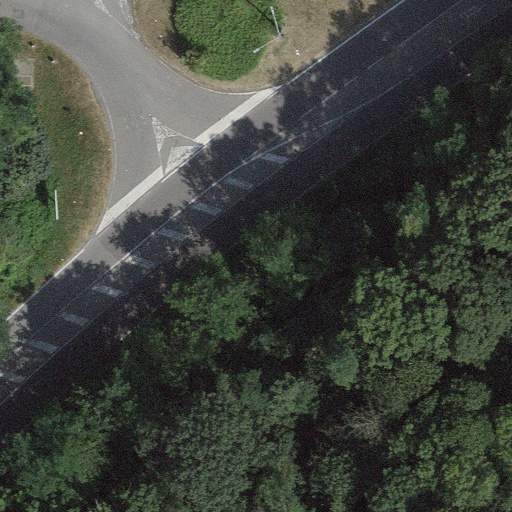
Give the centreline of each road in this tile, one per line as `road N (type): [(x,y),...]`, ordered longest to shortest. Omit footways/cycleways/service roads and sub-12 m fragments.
road 1 (secondary): [(0,451),(340,148),(511,22)]
road 2 (tertiary): [(235,124),(298,121),(484,0)]
road 3 (secondary): [(410,0),(235,124)]
road 4 (secondary): [(133,215),(0,352)]
road 5 (secondary): [(235,124),(133,215)]
road 6 (tertiary): [(46,0),(78,24),(127,103)]
